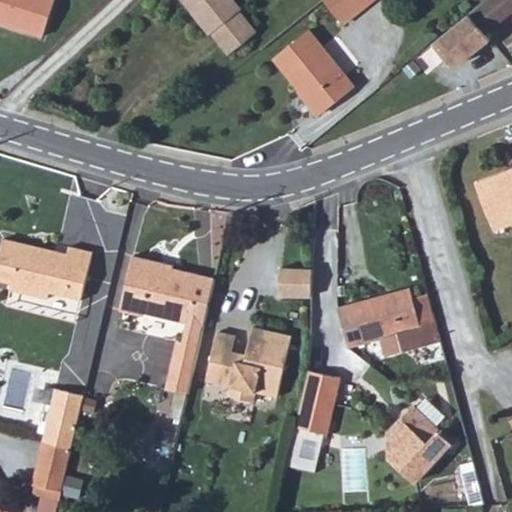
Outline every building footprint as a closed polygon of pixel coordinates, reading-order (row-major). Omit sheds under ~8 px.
[(52,0),(0,0),(0,21),(41,34),(52,0)] [(238,0),(186,0),(223,48),(256,23),(238,0)] [(325,0),(337,16),(358,0),(325,0)] [(511,0),(474,0),(466,6),(482,26),(511,4),(511,0)] [(463,17),(426,48),(447,72),(484,41),(463,17)] [(299,25),(263,51),(287,83),(293,80),(310,102),(341,79),(299,25)] [(511,171),(486,181),(506,229),(511,226),(511,171)] [(43,240),(44,232),(0,221),(0,266),(7,268),(6,277),(41,285),(44,276),(77,285),(89,236),(60,229),(58,235),(57,243),(43,240)] [(58,235),(44,232),(43,240),(57,243),(58,235)] [(206,300),(213,275),(171,266),(172,261),(130,251),(116,308),(141,313),(145,312),(190,322),(194,298),(206,300)] [(201,324),(206,300),(194,298),(190,322),(201,324)] [(447,353),(434,304),(414,309),(411,298),(340,317),(350,357),(381,349),(387,367),(447,353)] [(255,390),(273,395),(289,335),(251,327),(244,352),(242,362),(227,358),(229,350),(233,331),(216,326),(202,377),(230,383),(226,395),(250,402),(255,390)] [(242,362),(244,352),(229,350),(227,358),(242,362)] [(65,432),(79,378),(51,371),(37,426),(65,432)] [(335,384),(306,377),(301,401),(293,435),(322,443),(335,384)] [(418,407),(393,435),(394,462),(420,485),(458,443),(418,407)] [(52,495),(65,432),(37,426),(26,469),(34,472),(32,477),(47,480),(43,492),(52,495)]
